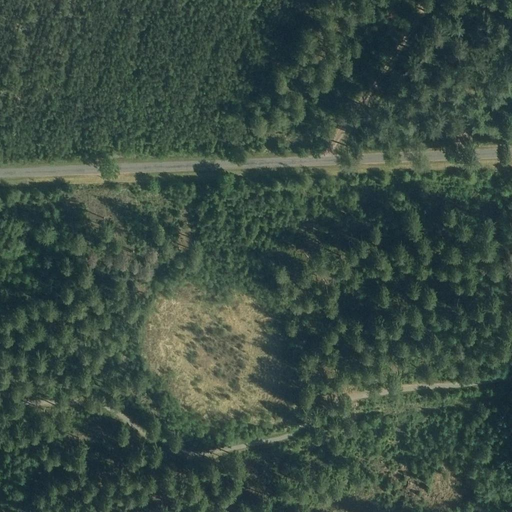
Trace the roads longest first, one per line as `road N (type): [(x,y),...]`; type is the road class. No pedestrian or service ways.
road 1 (unclassified): [(511,153),(0,173)]
road 2 (track): [(423,0),(320,160)]
